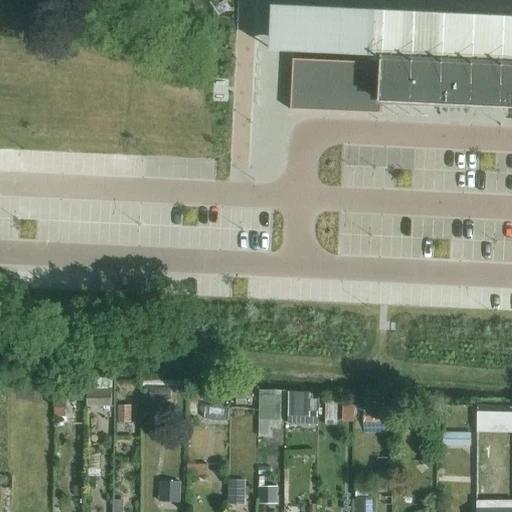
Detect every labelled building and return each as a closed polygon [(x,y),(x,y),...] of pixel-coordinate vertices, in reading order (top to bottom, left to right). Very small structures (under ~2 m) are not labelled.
[(511,15),(255,2),(252,50),(511,64),(511,15)] [(511,64),(389,59),(390,50),(377,49),(376,63),(293,59),(291,110),(382,114),(382,101),(420,103),(465,105),(509,107),(511,107),(511,64)] [(309,424),(309,393),(289,393),(289,424),(309,424)] [(237,394),(237,404),(246,404),(247,395),(237,394)] [(280,421),(281,395),(260,395),(259,420),(280,421)] [(343,399),(343,422),(354,423),(355,400),(343,399)] [(325,402),(325,426),(337,426),(338,402),(325,402)] [(118,405),(118,421),(131,421),(131,405),(118,405)] [(385,422),(385,406),(364,405),(363,422),(385,422)] [(459,433),(459,439),(465,446),(471,446),(471,433),(459,433)] [(429,454),(422,461),(429,468),(436,461),(429,454)] [(189,464),(189,474),(209,475),(209,464),(189,464)] [(87,476),(87,487),(96,487),(97,476),(87,476)] [(161,479),(162,498),(182,497),(181,478),(161,479)] [(246,505),(246,479),(228,479),(228,504),(246,505)] [(356,498),(356,511),(373,511),(373,498),(356,498)]
